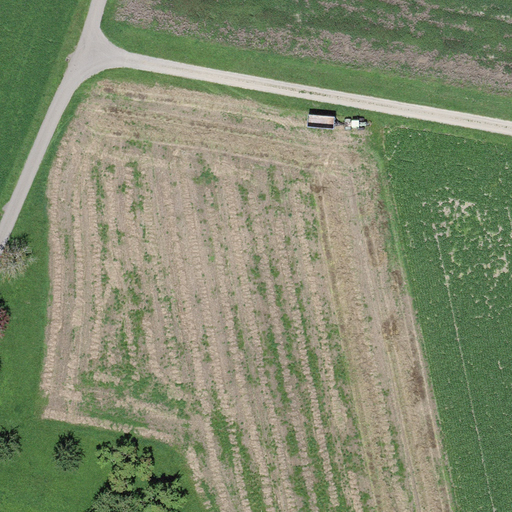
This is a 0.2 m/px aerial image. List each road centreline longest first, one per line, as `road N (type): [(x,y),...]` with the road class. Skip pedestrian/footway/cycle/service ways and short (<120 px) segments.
road 1 (track): [(511,131),(85,57)]
road 2 (track): [(0,254),(85,57),(101,0)]
